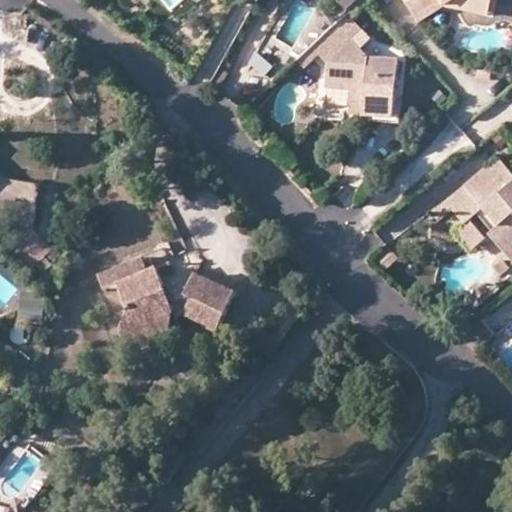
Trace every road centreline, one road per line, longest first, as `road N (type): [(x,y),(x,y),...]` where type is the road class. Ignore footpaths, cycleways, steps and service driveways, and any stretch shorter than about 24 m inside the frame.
road 1 (residential): [(53,0),(156,74),(393,316),(443,355)]
road 2 (unknown): [(332,254),(459,127),(461,96),(385,8)]
road 3 (residential): [(376,511),(428,439),(443,355)]
